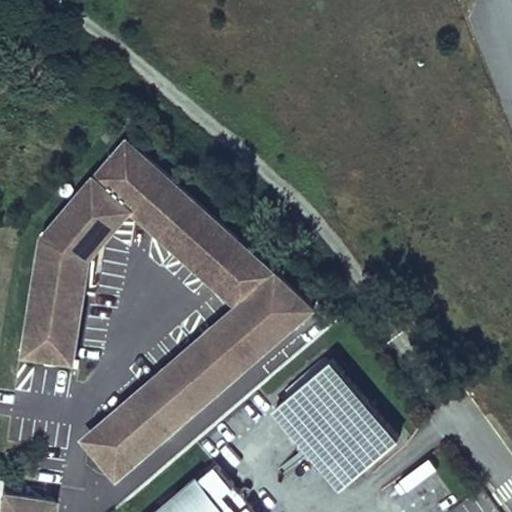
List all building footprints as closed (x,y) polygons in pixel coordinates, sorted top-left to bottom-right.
[(325,305),(130,137),(48,228),(32,344),(81,351),(96,249),(134,207),(245,304),(96,430),(123,476),(325,305)] [(401,440),(335,362),(331,365),(329,363),(291,394),(295,399),(281,410),(345,487),(401,440)] [(258,511),(221,468),(167,511),(258,511)] [(56,511),(58,501),(8,494),(4,511),(56,511)] [(483,511),(480,501),(468,506),(471,511),(483,511)]
